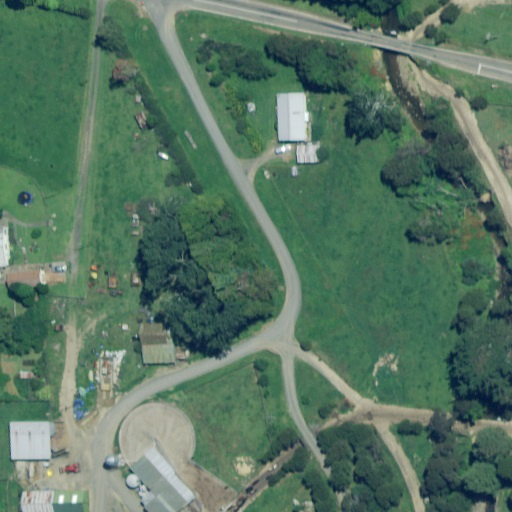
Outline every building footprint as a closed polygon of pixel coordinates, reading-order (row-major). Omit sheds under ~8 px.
[(312,140),(311,94),(283,94),(285,141),(312,140)] [(323,146),(302,146),(302,163),(323,163),(323,146)] [(13,267),(12,229),(0,228),(0,276),(1,277),(1,267),(13,267)] [(46,287),(45,272),(11,274),(13,289),(46,287)] [(179,363),(178,323),(148,324),(148,364),(179,363)] [(95,369),(90,361),(78,368),(84,377),(95,369)] [(56,460),(56,423),(18,423),(18,459),(56,460)] [(181,511),(199,494),(154,452),(135,471),(154,489),(142,502),(151,511),(181,511)] [(89,511),(90,492),(63,491),(62,511),(89,511)] [(58,511),(58,492),(29,492),(29,511),(58,511)]
